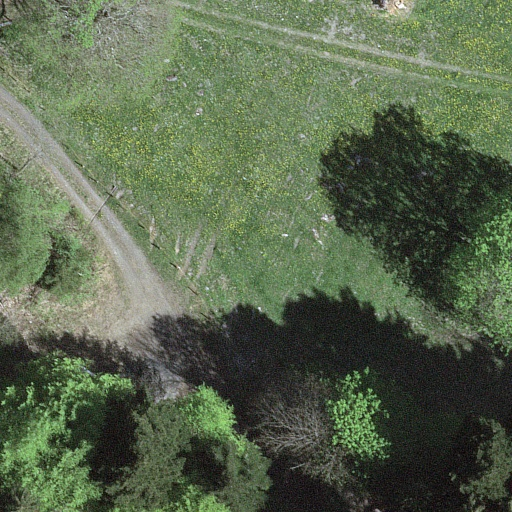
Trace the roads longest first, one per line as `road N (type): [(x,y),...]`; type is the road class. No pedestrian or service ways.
road 1 (track): [(0,87),(241,427),(349,511)]
road 2 (track): [(511,88),(156,0)]
